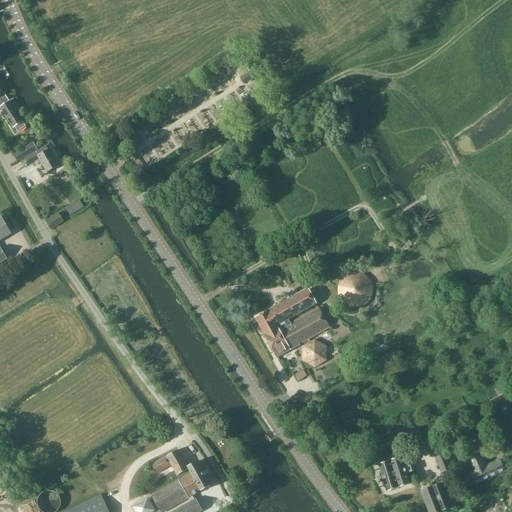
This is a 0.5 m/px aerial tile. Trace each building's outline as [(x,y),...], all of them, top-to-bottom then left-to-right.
[(245,84),(257,76),(253,70),(241,78),(245,84)] [(0,107),(4,112),(13,128),(15,127),(18,132),(26,127),(16,110),(19,108),(13,99),(5,104),(1,97),(0,97),(0,107)] [(17,162),(31,154),(38,149),(34,142),(13,155),(17,162)] [(47,173),(59,166),(49,149),(49,150),(46,146),(24,158),(28,164),(39,158),(41,162),(39,163),(42,168),(44,167),(47,173)] [(66,208),(70,215),(80,208),(76,201),(66,208)] [(53,228),(64,221),(59,213),(47,220),(53,228)] [(1,217),(0,217),(0,240),(11,234),(1,217)] [(369,300),(372,296),(373,291),(373,287),(371,282),(369,279),(365,276),(361,274),(356,273),(352,273),(348,275),(344,278),(341,281),(340,283),(339,286),(339,290),(340,295),(342,299),(346,303),(350,306),(355,307),(357,306),(361,306),(365,304),(369,300)] [(291,323),(289,319),(316,303),(308,289),(256,318),(266,337),(277,331),(277,332),(279,330),(291,323)] [(291,323),(279,330),(277,332),(277,331),(266,337),(277,357),(309,339),(311,343),(314,341),(312,338),(330,328),(319,308),(291,323)] [(441,474),(452,470),(442,446),(432,450),(441,474)] [(187,467),(188,466),(178,450),(167,456),(152,464),(157,473),(172,465),(177,475),(188,469),(189,469),(187,467)] [(476,484),(504,471),(500,460),(485,467),(480,455),(469,459),(475,472),(471,473),(476,484)] [(405,466),(402,456),(379,464),(387,492),(411,484),(407,474),(413,472),(410,465),(405,466)] [(191,473),(201,491),(210,486),(196,462),(188,466),(187,467),(189,469),(188,469),(191,473)] [(198,511),(202,510),(195,499),(192,495),(201,491),(191,473),(152,495),(162,511),(188,498),(190,502),(172,511),(198,511)] [(254,485),(258,481),(254,476),(250,480),(254,485)] [(428,511),(440,511),(456,506),(455,503),(467,498),(464,491),(449,497),(443,482),(421,491),(428,511)] [(113,511),(109,502),(106,504),(101,495),(65,511),(113,511)]
